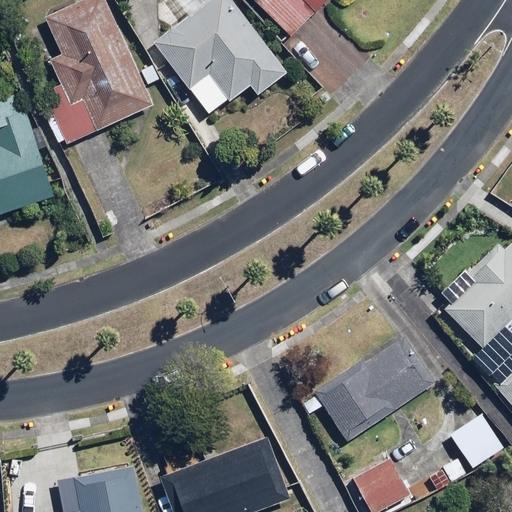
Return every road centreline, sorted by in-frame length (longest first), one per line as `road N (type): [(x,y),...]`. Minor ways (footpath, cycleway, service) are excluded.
road 1 (residential): [(511,58),(492,101),(431,185),(291,303),(99,384),(0,393)]
road 2 (residential): [(0,318),(117,292),(226,234),(347,155),(500,0)]
